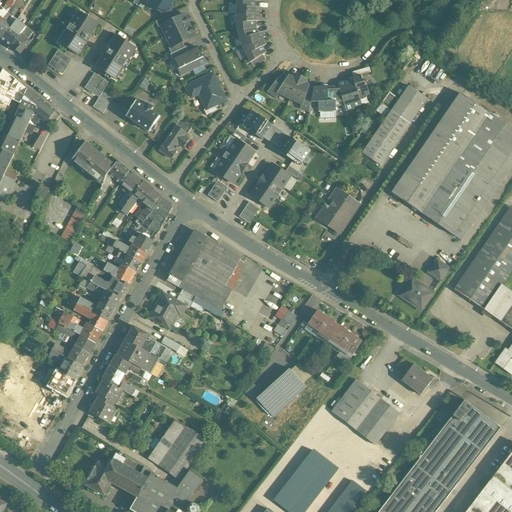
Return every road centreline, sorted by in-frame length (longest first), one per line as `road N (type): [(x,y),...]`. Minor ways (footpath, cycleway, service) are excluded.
road 1 (residential): [(189,203),(511,398)]
road 2 (residential): [(189,203),(41,459)]
road 3 (residential): [(0,53),(169,187)]
road 4 (residential): [(284,49),(304,65),(334,70),(363,59),(396,27),(426,30)]
